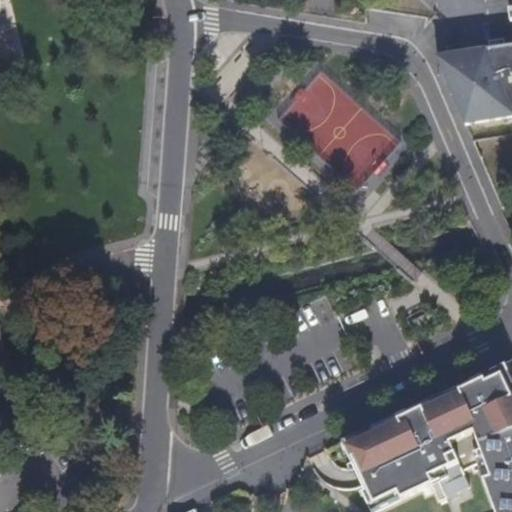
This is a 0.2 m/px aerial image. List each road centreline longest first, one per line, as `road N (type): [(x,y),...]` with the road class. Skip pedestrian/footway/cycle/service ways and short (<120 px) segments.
road 1 (residential): [(511,267),(409,56),(360,37),(183,14)]
road 2 (residential): [(511,328),(225,464),(150,470)]
road 3 (residential): [(183,14),(165,260)]
road 4 (residential): [(165,260),(150,470)]
road 5 (residential): [(0,333),(77,274),(165,260)]
